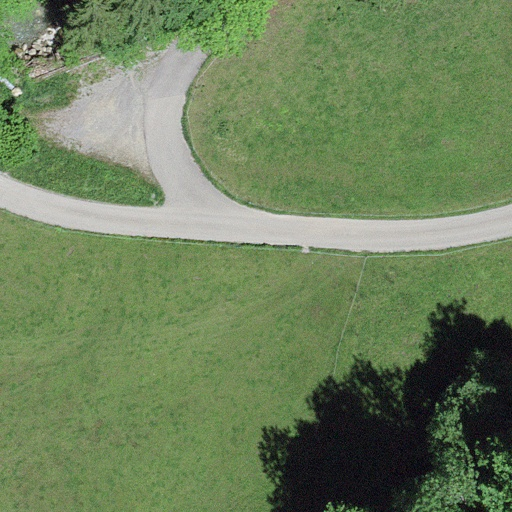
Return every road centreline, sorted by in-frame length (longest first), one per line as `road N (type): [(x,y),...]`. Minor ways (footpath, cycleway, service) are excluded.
road 1 (unclassified): [(511,223),(418,239),(207,230),(87,217),(0,191)]
road 2 (track): [(0,345),(257,313),(310,293),(375,237)]
